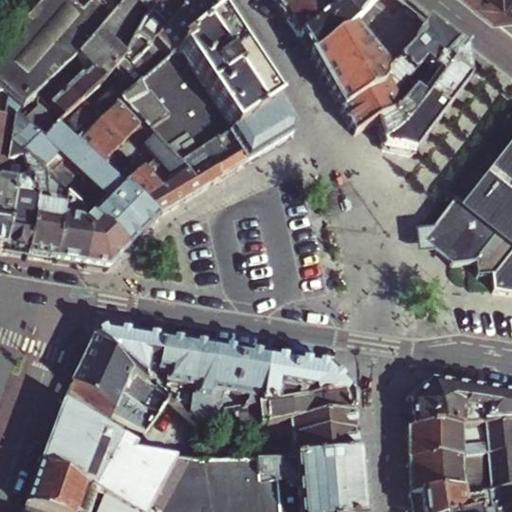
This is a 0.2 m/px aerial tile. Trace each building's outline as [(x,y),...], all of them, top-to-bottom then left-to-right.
[(56,78),(75,57),(127,0),(41,0),(33,9),(0,45),(0,90),(20,108),(28,101),(56,78)] [(24,0),(33,9),(41,0),(24,0)] [(114,70),(122,61),(139,28),(163,0),(127,0),(75,57),(92,76),(85,83),(82,80),(44,117),(56,129),(101,86),(114,70)] [(135,62),(152,44),(197,0),(163,0),(139,28),(122,61),(130,66),(130,67),(135,62)] [(135,62),(149,77),(218,18),(202,0),(197,0),(152,44),(135,62)] [(275,0),(272,3),(286,24),(320,0),(275,0)] [(320,0),(286,24),(297,41),(337,9),(345,0),(320,0)] [(297,41),(309,60),(350,28),(375,0),(345,0),(337,9),(297,41)] [(511,0),(476,0),(494,14),(511,11),(511,0)] [(214,146),(276,105),(218,18),(149,77),(144,82),(155,93),(147,101),(166,123),(148,136),(164,153),(184,140),(196,157),(198,154),(213,145),(214,146)] [(409,51),(433,72),(456,47),(427,24),(418,38),(421,40),(409,51)] [(350,28),(309,60),(339,99),(344,113),(378,93),(383,85),(384,78),(389,72),(350,28)] [(449,69),(468,84),(464,53),(456,47),(433,72),(395,114),(375,126),(381,152),(382,152),(449,69)] [(375,126),(395,114),(433,72),(409,51),(389,72),(384,78),(383,85),(378,93),(344,113),(353,138),(375,126)] [(127,70),(130,66),(122,61),(114,70),(120,75),(126,68),(127,70)] [(126,68),(120,75),(125,82),(133,92),(144,82),(149,77),(135,62),(130,67),(130,66),(127,70),(126,68)] [(382,152),(412,157),(469,84),(468,84),(449,69),(382,152)] [(102,117),(117,105),(133,92),(125,82),(94,108),(102,117)] [(148,136),(166,123),(147,101),(155,93),(144,82),(133,92),(117,105),(139,127),(148,136)] [(13,187),(28,183),(22,157),(38,140),(19,122),(12,115),(20,108),(0,90),(0,253),(3,254),(13,187)] [(103,163),(139,127),(117,105),(102,117),(97,121),(79,141),(74,145),(157,220),(162,216),(103,163)] [(237,151),(246,166),(290,139),(291,131),(276,105),(214,146),(223,158),(225,157),(226,158),(237,151)] [(65,128),(79,141),(97,121),(89,112),(85,108),(65,128)] [(97,121),(102,117),(94,108),(89,112),(97,121)] [(42,144),(56,129),(44,117),(32,116),(19,122),(38,140),(42,144)] [(196,157),(178,168),(164,153),(148,136),(139,127),(103,163),(162,216),(220,181),(211,167),(208,169),(198,154),(196,157)] [(157,220),(74,145),(56,129),(42,144),(38,140),(22,157),(42,174),(56,159),(105,203),(91,218),(126,251),(157,220)] [(178,168),(196,157),(184,140),(164,153),(178,168)] [(220,181),(235,172),(226,158),(225,157),(223,158),(214,146),(213,145),(198,154),(208,169),(211,167),(220,181)] [(511,146),(462,210),(453,203),(420,247),(449,270),(474,266),(476,280),(490,278),(492,295),(511,298),(511,146)] [(235,172),(246,166),(237,151),(226,158),(235,172)] [(3,254),(54,262),(65,199),(47,193),(46,177),(42,174),(22,157),(28,183),(13,187),(3,254)] [(87,238),(88,231),(87,228),(83,227),(84,223),(74,221),(76,204),(68,196),(65,199),(54,262),(84,267),(88,238),(87,238)] [(84,219),(88,215),(82,210),(79,214),(84,219)] [(107,270),(126,251),(91,218),(88,215),(84,219),(84,223),(83,227),(87,228),(88,231),(87,238),(88,238),(84,267),(107,270)] [(150,385),(155,385),(161,344),(103,336),(92,341),(149,387),(150,385)] [(166,401),(149,387),(92,341),(81,365),(124,397),(155,418),(166,401)] [(176,410),(177,407),(187,348),(161,344),(155,385),(150,385),(149,387),(166,401),(176,410)] [(198,429),(202,426),(214,353),(187,348),(177,407),(176,410),(196,428),(198,429)] [(229,405),(235,406),(240,356),(214,353),(202,426),(217,415),(228,414),(229,405)] [(228,414),(259,410),(266,360),(240,356),(235,406),(229,405),(228,414)] [(228,414),(217,415),(216,433),(259,431),(352,416),(350,393),(348,391),(329,371),(266,360),(259,410),(228,414)] [(145,435),(155,418),(124,397),(81,365),(70,389),(110,417),(145,435)] [(500,427),(511,426),(511,399),(430,387),(408,408),(411,432),(500,427)] [(272,511),(270,488),(242,490),(242,465),(195,468),(129,459),(132,453),(60,409),(36,474),(23,510),(28,511),(272,511)] [(311,443),(354,439),(352,416),(259,431),(216,433),(217,441),(227,442),(285,439),(311,437),(311,443)] [(511,426),(500,427),(411,432),(406,432),(407,465),(445,464),(446,488),(511,483),(511,426)] [(265,463),(356,458),(354,439),(311,443),(311,437),(285,439),(285,445),(265,446),(265,463)] [(362,511),(360,476),(359,476),(356,458),(265,463),(242,465),(242,490),(270,488),(272,511),(362,511)] [(511,483),(446,488),(445,464),(407,465),(409,496),(409,498),(511,490),(511,483)] [(493,511),(511,508),(511,490),(409,498),(411,511),(493,511)]
